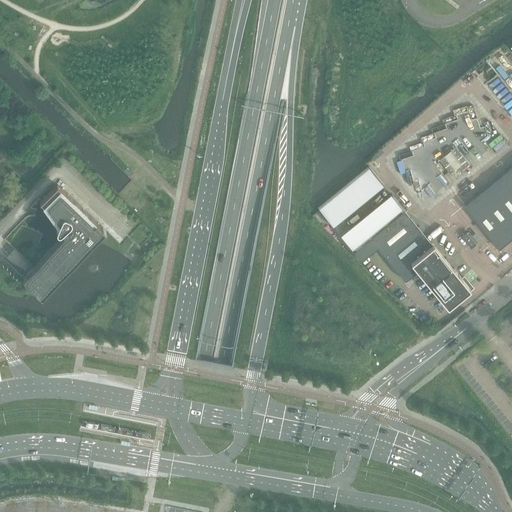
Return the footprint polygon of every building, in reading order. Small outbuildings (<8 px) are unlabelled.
[(469,163),(456,146),(439,160),(450,173),(458,166),(461,170),(469,163)] [(340,217),(382,183),(369,167),(318,209),(332,226),(341,219),(340,217)] [(501,252),(511,243),(511,171),(466,209),(501,252)] [(57,184),(41,201),(39,202),(40,203),(41,202),(50,214),(48,216),(51,220),(53,219),(58,225),(56,229),(56,230),(56,231),(57,231),(57,232),(58,232),(59,232),(60,232),(61,230),(64,234),(28,271),(22,277),(39,293),(41,295),(81,253),(81,254),(104,230),(57,184)] [(452,269),(392,195),(350,229),(348,227),(339,235),(361,261),(377,247),(405,281),(417,270),(447,306),(461,294),(460,293),(468,286),(461,278),(461,277),(453,268),(452,269)] [(477,244),(467,232),(462,236),(472,248),(477,244)]
